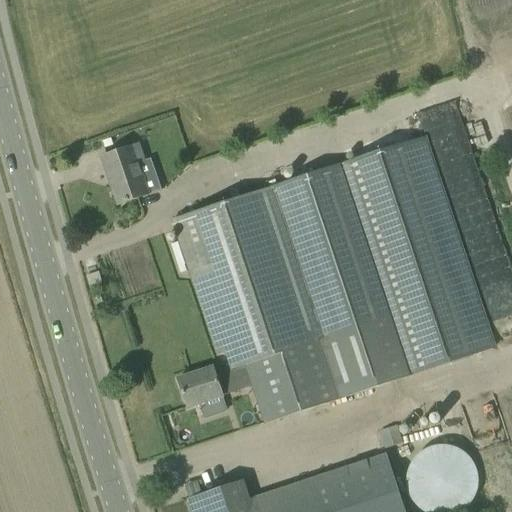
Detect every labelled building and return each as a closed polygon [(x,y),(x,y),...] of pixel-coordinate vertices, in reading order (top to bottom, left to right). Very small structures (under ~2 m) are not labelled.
[(453,119),(457,118),(454,107),(424,114),(429,139),(456,133),(453,119)] [(492,350),(422,138),(336,166),(343,185),(341,186),(405,379),(492,350)] [(138,167),(144,165),(137,146),(101,158),(117,206),(148,195),(138,167)] [(341,186),(343,185),(336,166),(172,220),(218,356),(224,354),(228,366),(215,370),(215,368),(177,380),(187,409),(251,386),(264,425),(405,379),(341,186)] [(396,426),(379,431),(385,448),(401,443),(396,426)] [(477,489),(476,474),(473,465),(468,458),(461,452),(455,449),(448,447),(440,446),(434,447),(428,449),(423,451),(420,453),(413,459),(408,467),(406,476),(406,486),(407,493),(411,503),(421,511),(460,511),(462,511),(470,504),(474,497),(477,489)] [(249,501),(243,481),(188,499),(191,511),(404,511),(386,455),(249,501)]
